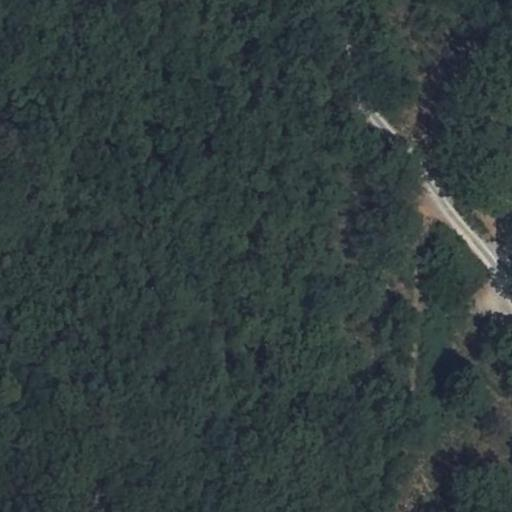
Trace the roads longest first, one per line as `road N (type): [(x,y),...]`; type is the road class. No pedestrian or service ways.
road 1 (track): [(511,290),(453,199),(327,40),(314,0)]
road 2 (track): [(438,183),(420,226),(423,298),(388,511)]
